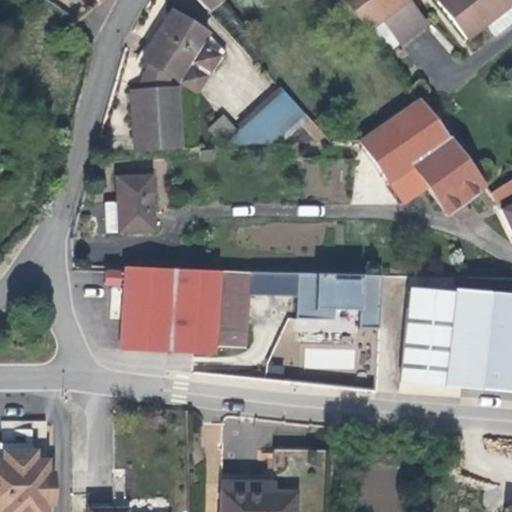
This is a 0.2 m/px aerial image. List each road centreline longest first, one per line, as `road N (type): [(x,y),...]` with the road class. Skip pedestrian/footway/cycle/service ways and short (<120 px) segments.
road 1 (tertiary): [(511,418),(184,387),(102,371)]
road 2 (tertiary): [(50,246),(102,73),(133,0)]
road 3 (tertiary): [(102,371),(79,340),(50,246)]
